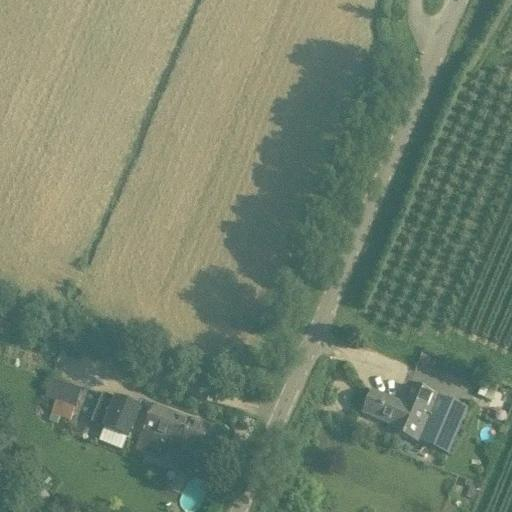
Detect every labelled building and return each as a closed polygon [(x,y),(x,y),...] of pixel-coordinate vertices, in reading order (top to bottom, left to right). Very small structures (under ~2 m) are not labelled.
[(52,382),(46,400),(73,410),(79,392),(52,382)] [(468,413),(409,387),(401,406),(373,394),(363,416),(391,428),(389,433),(448,459),(468,413)] [(103,395),(93,422),(105,427),(103,430),(127,440),(139,410),(115,400),(103,395)] [(154,408),(143,435),(152,438),(146,453),(175,464),(189,470),(193,461),(195,456),(197,457),(208,430),(154,408)] [(72,433),(81,437),(85,428),(76,424),(72,433)]
